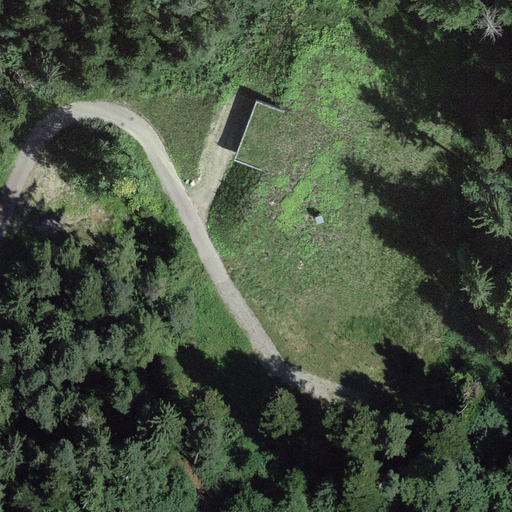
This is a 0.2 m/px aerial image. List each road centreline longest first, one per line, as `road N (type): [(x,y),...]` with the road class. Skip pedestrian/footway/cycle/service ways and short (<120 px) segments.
road 1 (track): [(0,135),(38,138),(63,154),(80,179),(141,354)]
road 2 (track): [(118,284),(178,172)]
